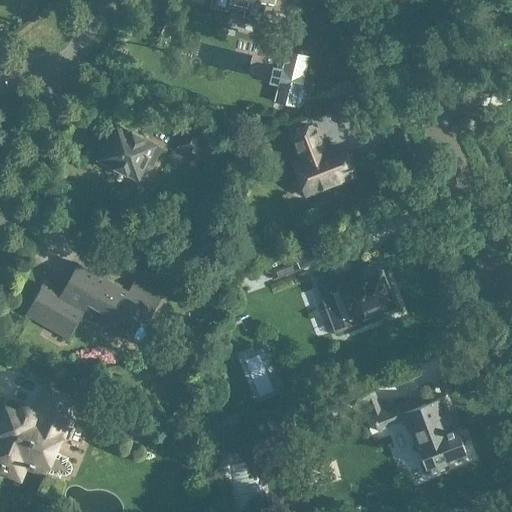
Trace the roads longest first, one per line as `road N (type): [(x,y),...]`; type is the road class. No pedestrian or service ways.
road 1 (residential): [(511,284),(397,0)]
road 2 (residential): [(0,220),(72,67)]
